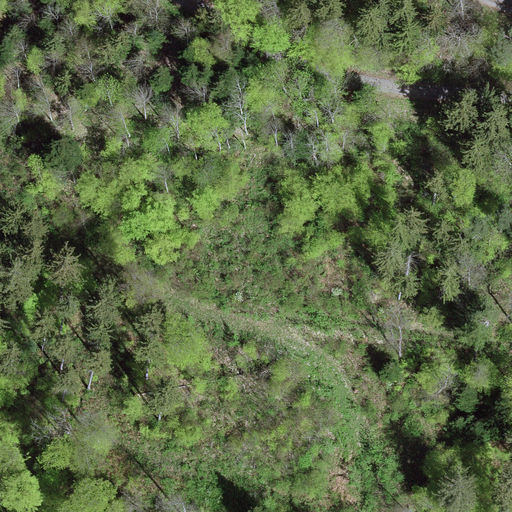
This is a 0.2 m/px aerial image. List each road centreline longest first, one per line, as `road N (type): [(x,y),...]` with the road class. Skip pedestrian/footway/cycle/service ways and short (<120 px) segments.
road 1 (track): [(377,511),(360,415),(321,357),(192,307),(81,251),(0,225)]
road 2 (track): [(493,94),(382,85),(287,63),(191,0)]
road 3 (track): [(231,321),(338,316),(398,332),(511,344)]
